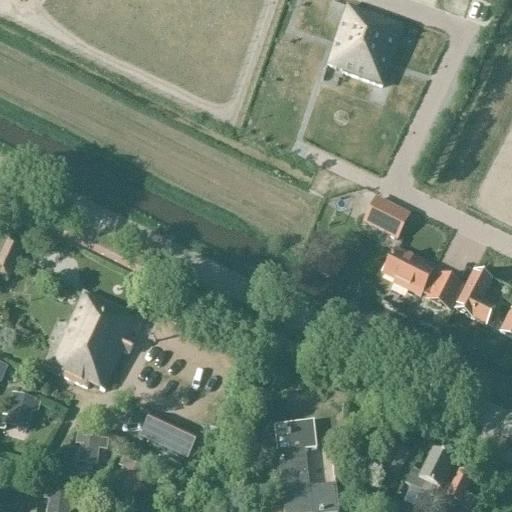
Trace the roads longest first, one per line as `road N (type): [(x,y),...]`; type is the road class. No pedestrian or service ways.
road 1 (tertiary): [(511,431),(0,171)]
road 2 (residential): [(342,203),(365,220),(511,279)]
